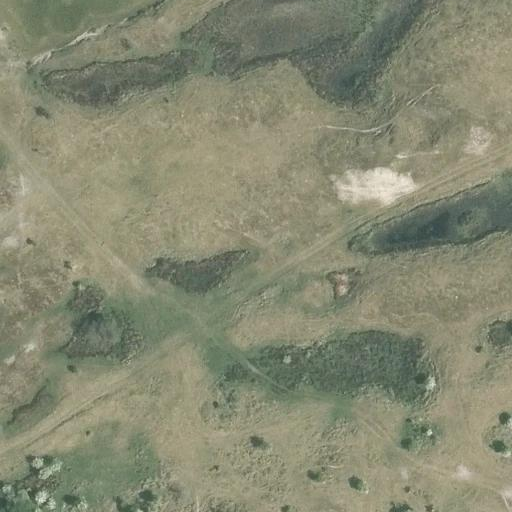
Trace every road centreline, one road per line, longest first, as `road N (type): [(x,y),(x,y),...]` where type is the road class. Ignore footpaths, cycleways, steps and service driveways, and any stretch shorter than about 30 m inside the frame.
road 1 (track): [(0,439),(204,323),(409,188),(511,141)]
road 2 (track): [(204,323),(19,161),(0,127)]
